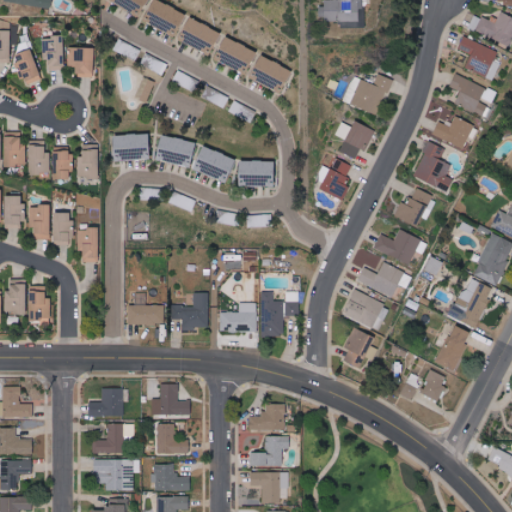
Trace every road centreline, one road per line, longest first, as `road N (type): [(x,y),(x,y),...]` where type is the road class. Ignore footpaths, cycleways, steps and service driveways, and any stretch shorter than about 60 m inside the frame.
road 1 (secondary): [(68,360),(218,364),(321,387),(419,442),(487,511)]
road 2 (residential): [(321,387),(327,294),(418,106),(441,0)]
road 3 (residential): [(346,249),(282,209),(292,151),(272,108),(108,14)]
road 4 (residential): [(282,209),(175,179),(122,180),(113,361)]
road 5 (residential): [(64,132),(0,110),(65,278),(68,360)]
road 6 (residential): [(68,511),(68,360)]
road 7 (residential): [(220,511),(218,364)]
road 8 (residential): [(448,467),(511,338)]
